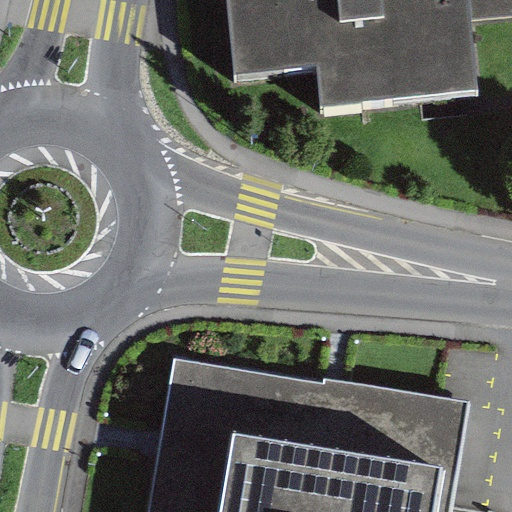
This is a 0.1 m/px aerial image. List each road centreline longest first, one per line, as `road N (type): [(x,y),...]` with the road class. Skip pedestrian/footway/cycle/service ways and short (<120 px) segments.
road 1 (secondary): [(370,254),(125,162)]
road 2 (secondary): [(121,291),(370,254)]
road 3 (primary): [(0,511),(29,327)]
road 4 (secondary): [(370,254),(511,282)]
road 5 (primary): [(121,291),(136,268),(145,214),(125,162)]
road 6 (primary): [(57,121),(86,0)]
